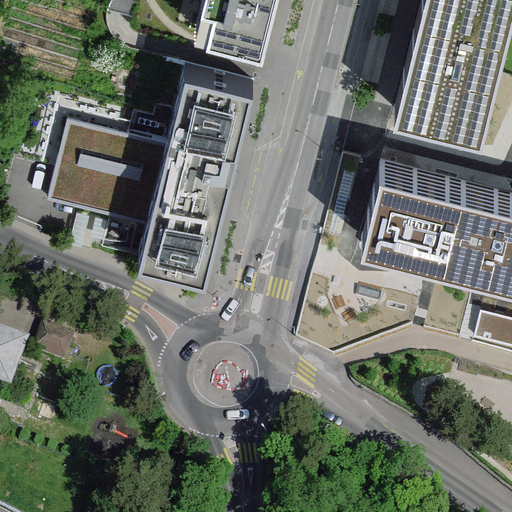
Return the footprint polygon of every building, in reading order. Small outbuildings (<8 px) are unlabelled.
[(204,0),(198,25),(266,42),(276,0),(204,0)] [(511,0),(413,0),(388,103),(487,127),(511,24),(511,0)] [(142,254),(210,270),(256,80),(188,64),(170,139),(151,216),(142,254)] [(51,192),(151,216),(170,139),(69,115),(51,192)] [(511,219),(380,186),(361,264),(429,281),(511,301),(511,219)] [(511,318),(481,310),(474,337),(511,346),(511,318)] [(74,335),(43,323),(35,349),(65,360),(74,335)] [(0,335),(0,375),(12,380),(25,345),(0,335)]
